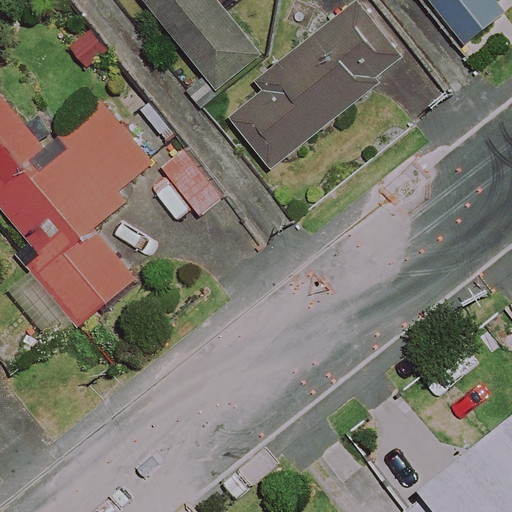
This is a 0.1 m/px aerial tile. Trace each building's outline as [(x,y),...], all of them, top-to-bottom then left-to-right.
[(151,0),(222,89),(269,53),(227,0),(151,0)] [(378,92),(331,30),(264,81),(271,90),(235,118),(276,171),(378,92)] [(0,91),(0,200),(44,254),(9,282),(59,344),(139,280),(97,228),(132,200),(124,190),(155,165),(107,106),(50,153),(0,91)] [(229,197),(194,150),(170,168),(205,214),(229,197)] [(511,511),(511,422),(400,511),(511,511)]
